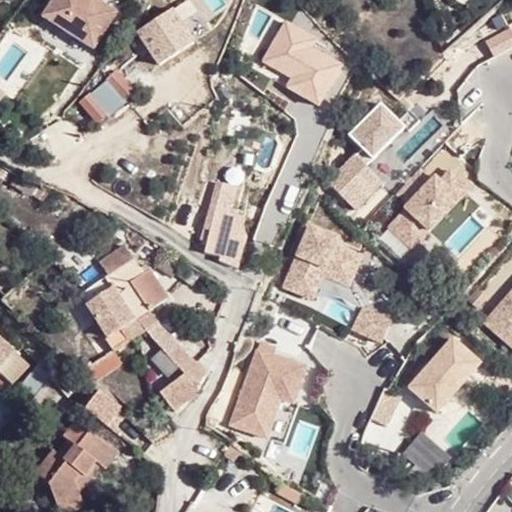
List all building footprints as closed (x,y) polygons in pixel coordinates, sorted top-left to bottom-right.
[(118,15),(94,0),(55,0),(44,18),(95,51),(118,15)] [(167,42),(184,32),(172,13),(136,35),(157,69),(176,58),(167,42)] [(465,34),(467,37),(476,47),(492,32),(482,22),(481,21),(465,34)] [(176,58),(193,47),(184,32),(167,42),(176,58)] [(476,47),(467,37),(451,51),(460,61),(476,47)] [(443,58),(441,59),(451,69),(460,61),(451,51),(443,58)] [(107,81),(123,100),(134,91),(117,71),(107,81)] [(108,118),(126,103),(123,100),(107,81),(89,96),(106,116),(108,118)] [(106,116),(89,96),(79,105),(95,125),(106,116)] [(26,183),(16,177),(10,188),(20,194),(26,183)] [(252,221),(208,209),(200,241),(207,242),(205,253),(241,263),(252,221)] [(0,257),(8,267),(21,256),(4,238),(0,241),(0,257)] [(132,323),(136,319),(168,298),(149,269),(143,274),(124,244),(97,261),(108,276),(103,280),(105,281),(110,290),(132,323)] [(492,274),(499,261),(483,252),(475,266),(492,274)] [(87,305),(110,290),(105,281),(85,294),(81,297),(87,305)] [(511,286),(479,323),(511,353),(511,286)] [(108,339),(132,323),(110,290),(87,305),(85,306),(107,338),(108,339)] [(352,332),(378,345),(389,322),(362,308),(352,332)] [(144,330),(136,319),(132,323),(108,339),(117,352),(126,345),(134,339),(144,332),(144,330)] [(144,330),(144,332),(162,351),(179,370),(185,377),(160,393),(159,394),(175,413),(197,391),(206,375),(155,322),(144,330)] [(435,416),(480,364),(449,337),(404,388),(435,416)] [(0,374),(15,354),(0,342),(0,374)] [(293,406),(307,363),(251,345),(224,428),(265,441),(278,401),(293,406)] [(168,379),(179,370),(162,351),(151,361),(168,379)] [(101,378),(122,366),(115,354),(95,366),(101,378)] [(102,391),(87,408),(108,426),(123,409),(102,391)] [(75,422),(117,456),(122,449),(79,417),(75,422)] [(104,459),(110,464),(117,456),(75,422),(40,472),(53,482),(64,511),(67,511),(88,503),(82,489),(79,483),(99,456),(104,459)] [(79,483),(82,489),(104,459),(99,456),(79,483)] [(53,482),(40,472),(35,478),(49,488),(53,482)]
